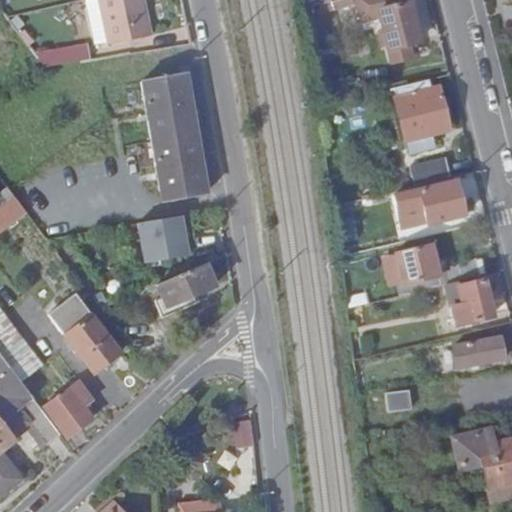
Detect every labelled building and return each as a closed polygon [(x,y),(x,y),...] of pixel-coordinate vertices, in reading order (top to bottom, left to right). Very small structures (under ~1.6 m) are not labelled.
[(155,37),(147,0),(105,0),(102,1),(111,44),(111,46),(155,37)] [(425,50),(430,49),(418,4),(416,5),(414,0),(364,0),(370,24),(388,20),(397,57),(399,67),(427,60),(425,50)] [(111,44),(102,1),(89,3),(98,47),(111,44)] [(92,47),(40,55),(49,68),(94,61),(92,47)] [(434,68),(404,75),(407,88),(433,82),(437,81),(434,68)] [(207,191),(187,78),(144,86),(164,200),(207,191)] [(433,82),(407,88),(402,89),(404,99),(402,100),(411,142),(414,142),(416,155),(434,151),(431,137),(456,131),(447,91),(435,92),(433,82)] [(419,167),(423,188),(459,180),(454,160),(419,167)] [(435,226),(471,218),(463,184),(403,197),(408,220),(432,215),(435,226)] [(12,185),(0,194),(0,204),(17,191),(12,185)] [(17,191),(0,204),(0,231),(30,209),(17,191)] [(148,262),(192,254),(188,230),(192,229),(190,214),(141,222),(148,262)] [(411,232),(435,226),(432,215),(408,220),(411,232)] [(446,287),(460,284),(489,277),(486,260),(458,266),(460,273),(447,276),(440,245),(402,253),(412,296),(446,287)] [(206,262),(184,271),(153,285),(133,294),(145,324),(196,302),(193,295),(216,284),(206,262)] [(498,318),(489,282),(462,288),(465,300),(459,302),(460,308),(456,309),(461,327),(498,318)] [(123,348),(81,292),(53,312),(96,370),(123,348)] [(46,363),(0,302),(0,344),(25,379),(46,363)] [(464,368),(511,361),(505,326),(485,331),(488,344),(461,347),(464,368)] [(25,379),(0,344),(0,382),(8,392),(0,397),(0,427),(38,397),(25,379)] [(97,395),(83,377),(48,402),(70,433),(94,416),(85,405),(97,395)] [(399,411),(422,408),(420,392),(396,395),(399,411)] [(61,426),(38,397),(0,427),(0,488),(4,494),(26,477),(4,449),(16,439),(14,437),(32,422),(45,438),(61,426)] [(492,464),(488,447),(506,443),(503,429),(464,438),(471,470),(492,464)] [(511,487),(511,442),(506,443),(488,447),(492,464),(498,490),(511,487)] [(223,511),(222,500),(183,504),(184,511),(223,511)]
